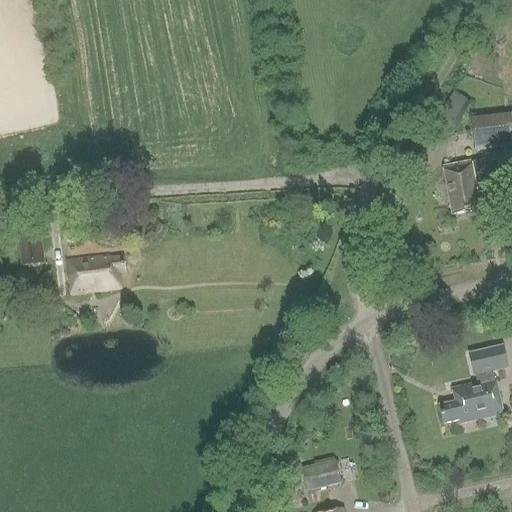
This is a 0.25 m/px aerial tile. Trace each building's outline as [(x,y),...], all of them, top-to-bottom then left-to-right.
[(511,114),(471,120),(475,152),(511,148),(511,114)] [(480,196),(476,179),(489,176),(486,160),(443,168),(452,217),(494,209),(491,194),(480,196)] [(45,264),(40,223),(16,226),(22,267),(45,264)] [(121,275),(125,274),(124,259),(69,263),(72,295),(123,291),(121,275)] [(478,375),(479,383),(452,389),(455,403),(440,407),(444,427),(460,423),(461,427),(506,417),(497,379),(496,379),(494,372),(509,368),(504,347),(471,354),(476,376),(478,375)] [(336,461),(302,469),(307,492),(341,484),(336,461)]
